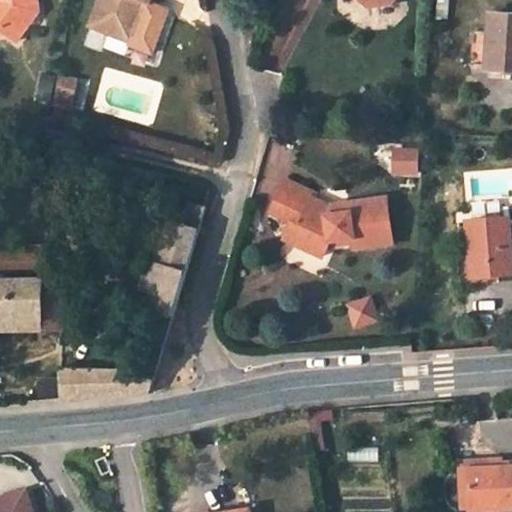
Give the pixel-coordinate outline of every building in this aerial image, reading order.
[(0,0),(0,25),(6,30),(4,34),(17,43),(28,29),(26,15),(39,13),(37,0),(0,0)] [(102,0),(92,26),(113,34),(115,27),(136,35),(145,12),(141,10),(145,1),(151,4),(152,0),(102,0)] [(436,0),(436,19),(450,20),(451,0),(436,0)] [(28,29),(39,13),(26,15),(28,29)] [(511,71),(511,15),(492,14),(490,31),(473,30),(470,63),(488,64),(488,69),(511,71)] [(136,35),(115,27),(113,34),(134,42),(136,35)] [(60,89),(56,107),(72,109),(75,91),(60,89)] [(392,147),(392,173),(419,173),(419,147),(392,147)] [(108,165),(105,179),(130,184),(130,179),(133,170),(108,165)] [(165,187),(167,177),(133,170),(130,179),(165,187)] [(289,238),(325,255),(332,240),(357,238),(358,248),(396,242),(390,197),(352,202),(354,213),(330,216),(330,211),(314,203),(316,197),(318,194),(289,180),(276,210),(296,221),(289,238)] [(330,216),(354,213),(352,202),(332,205),(316,197),(314,203),(330,211),(330,216)] [(207,209),(190,204),(182,227),(171,224),(158,266),(151,265),(140,308),(161,313),(174,318),(207,209)] [(511,249),(509,219),(469,222),(473,276),(511,273),(511,249)] [(49,251),(0,251),(0,271),(49,271),(49,251)] [(0,330),(65,330),(69,280),(0,281),(0,330)] [(161,313),(143,372),(158,372),(174,318),(161,313)] [(61,371),(63,400),(152,392),(158,372),(143,372),(61,371)] [(470,462),(461,463),(463,509),(472,508),(470,470),(502,468),(502,461),(470,462)] [(511,467),(502,468),(470,470),(472,508),(511,506),(511,467)] [(0,511),(34,511),(27,489),(5,496),(6,499),(0,501),(0,511)]
